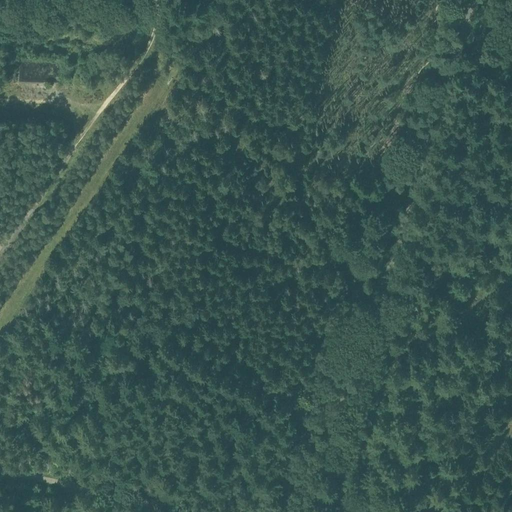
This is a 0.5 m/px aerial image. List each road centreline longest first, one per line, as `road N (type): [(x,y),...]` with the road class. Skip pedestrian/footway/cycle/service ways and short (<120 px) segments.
road 1 (track): [(46,481),(136,239),(154,174),(156,117),(176,87),(201,80),(268,118),(299,120),(337,0)]
road 2 (unclassified): [(299,511),(388,275),(471,0)]
road 3 (track): [(0,257),(134,72),(156,32),(154,0)]
